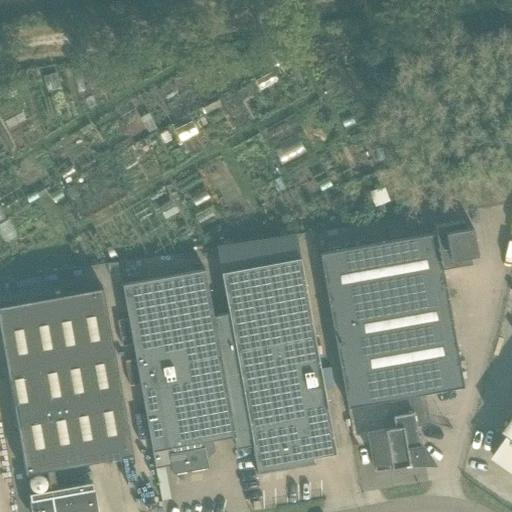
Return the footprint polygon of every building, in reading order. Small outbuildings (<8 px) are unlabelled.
[(436,233),(320,254),(348,408),(390,400),(401,398),(403,415),(393,417),(395,428),(369,433),(376,472),(410,466),(410,463),(425,464),(422,447),(420,447),(420,446),(416,427),(431,424),(425,394),(464,387),(443,268),(471,263),(470,255),(477,253),(472,226),(465,227),(464,221),(435,226),(436,233)] [(208,249),(188,252),(190,266),(210,263),(208,249)] [(214,316),(206,270),(122,285),(149,431),(156,469),(172,466),(173,474),(209,468),(206,453),(214,447),(213,440),(234,437),(236,447),(235,448),(235,449),(253,446),(257,472),(256,472),(256,473),(289,467),(289,466),(314,462),(313,458),(336,453),(332,434),(300,258),(222,272),(229,313),(214,316)] [(103,287),(0,306),(0,332),(25,473),(45,469),(53,468),(132,454),(103,287)] [(511,412),(510,415),(499,431),(509,438),(507,441),(505,440),(493,457),(511,470),(511,412)] [(30,500),(28,500),(30,511),(98,511),(94,489),(92,489),(91,482),(56,489),(53,468),(45,469),(49,490),(29,494),(30,500)]
